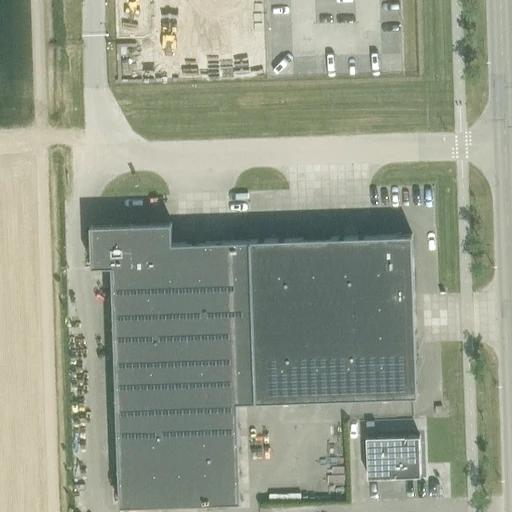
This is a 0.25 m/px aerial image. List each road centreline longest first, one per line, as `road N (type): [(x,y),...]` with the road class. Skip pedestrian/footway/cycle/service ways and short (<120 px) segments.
road 1 (unclassified): [(504,146),(73,159)]
road 2 (tertiary): [(511,372),(504,146)]
road 3 (unknown): [(109,158),(98,0)]
road 4 (tertiary): [(504,146),(499,0)]
